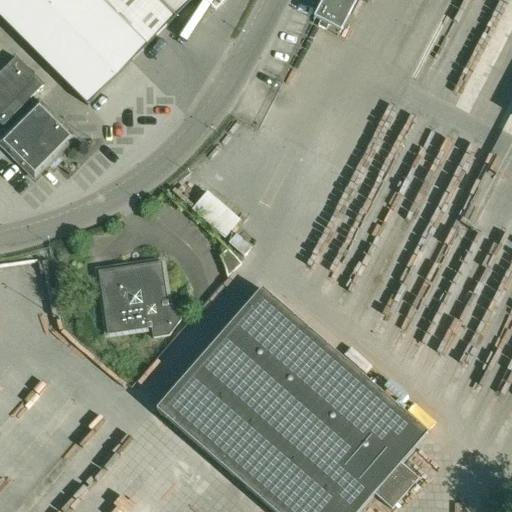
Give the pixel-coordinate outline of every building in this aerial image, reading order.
[(0,0),(0,19),(87,106),(192,0),(0,0)] [(322,0),(314,17),(315,18),(339,30),(354,0),(359,0),(368,4),(369,0),(322,0)] [(314,45),(326,52),(337,32),(325,25),(314,45)] [(15,59),(0,74),(0,127),(2,129),(15,116),(21,110),(44,86),(15,59)] [(57,163),(58,159),(56,157),(74,139),(38,102),(25,114),(7,132),(0,139),(0,145),(33,179),(48,164),(52,168),(57,163)] [(234,241),(251,222),(216,190),(199,209),(234,241)] [(227,250),(221,256),(231,289),(249,272),(227,250)] [(98,272),(107,335),(151,329),(152,339),(168,336),(180,321),(177,305),(167,306),(161,263),(98,272)] [(401,464),(427,434),(261,290),(156,410),(272,511),(359,511),(375,494),(392,509),(418,479),(401,464)]
